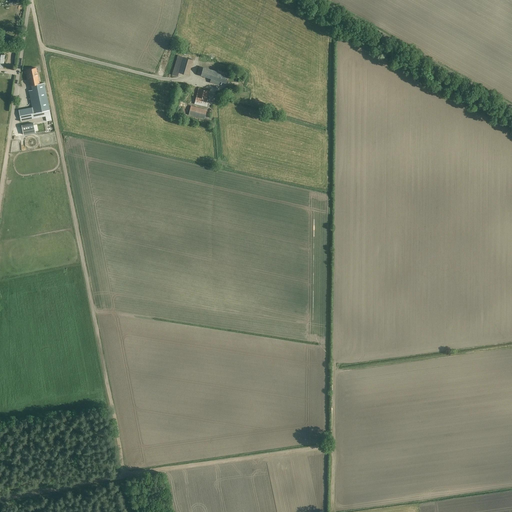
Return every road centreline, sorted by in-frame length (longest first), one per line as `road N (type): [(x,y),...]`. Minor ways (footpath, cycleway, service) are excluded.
road 1 (residential): [(110,404),(33,0)]
road 2 (unclassified): [(9,129),(28,0)]
